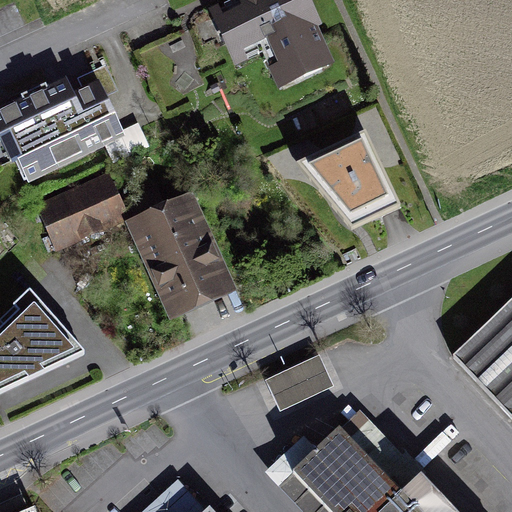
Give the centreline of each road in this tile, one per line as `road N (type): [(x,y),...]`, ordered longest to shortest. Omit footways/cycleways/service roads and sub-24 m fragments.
road 1 (tertiary): [(511,217),(148,387)]
road 2 (residential): [(148,387),(264,511)]
road 3 (tertiary): [(148,387),(0,455)]
road 4 (residential): [(0,67),(146,0)]
